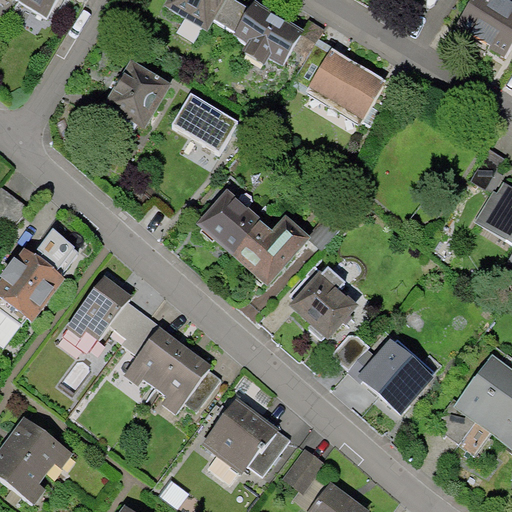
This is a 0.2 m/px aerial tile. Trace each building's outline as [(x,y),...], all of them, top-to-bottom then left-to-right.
[(57,0),(13,0),(45,19),(57,0)] [(164,0),(160,7),(183,21),(174,34),(192,45),(202,30),(206,33),(213,22),(226,0),(164,0)] [(250,10),(232,0),(226,0),(213,22),(235,34),(250,10)] [(511,47),(511,1),(509,0),(473,0),(457,28),(506,58),(511,47)] [(254,2),(250,10),(235,34),(234,37),(245,43),(238,54),(266,70),(270,62),(284,70),(295,51),(306,31),(254,2)] [(310,23),(306,31),(295,51),(308,58),(317,42),(323,30),(310,23)] [(384,82),(317,42),(308,58),(291,86),(357,126),(384,82)] [(189,65),(179,59),(174,67),(185,73),(189,65)] [(172,86),(129,61),(102,106),(118,116),(115,121),(132,131),(136,125),(145,130),(172,86)] [(243,121),(189,89),(167,125),(221,158),(243,121)] [(269,117),(257,109),(252,116),(264,124),(269,117)] [(505,160),(490,151),(474,179),(494,190),(503,175),(498,172),(505,160)] [(511,187),(505,183),(499,193),(494,190),(475,222),(511,244),(511,256),(507,265),(511,268),(511,187)] [(29,209),(2,188),(0,190),(0,229),(9,236),(29,209)] [(307,236),(285,216),(271,230),(229,191),(197,225),(265,289),(311,240),(307,236)] [(333,207),(307,236),(311,240),(322,250),(348,221),(333,207)] [(63,282),(23,251),(0,280),(0,298),(31,323),(63,282)] [(301,283),(289,296),(295,301),(289,308),(328,341),(356,308),(337,292),(343,285),(327,271),(323,276),(314,267),(301,283)] [(103,276),(64,328),(80,340),(85,333),(98,343),(107,330),(127,303),(132,298),(103,276)] [(107,330),(137,354),(158,327),(127,303),(107,330)] [(187,349),(158,327),(137,354),(121,378),(137,390),(142,383),(155,392),(187,349)] [(356,337),(348,337),(331,356),(349,372),(369,349),(356,337)] [(431,379),(389,343),(359,379),(401,415),(431,379)] [(212,367),(187,349),(155,392),(165,399),(160,406),(175,417),(184,404),(208,373),(212,367)] [(511,364),(492,349),(448,406),(511,454),(511,364)] [(220,381),(208,373),(184,404),(196,413),(220,381)] [(290,441),(236,402),(202,448),(242,476),(248,468),(263,479),(290,441)] [(72,455),(22,418),(2,444),(47,476),(54,464),(61,470),(72,455)] [(47,476),(2,444),(0,447),(0,482),(34,506),(43,493),(38,489),(47,476)] [(305,449),(284,479),(306,495),(327,465),(305,449)] [(366,511),(331,484),(309,511),(366,511)]
